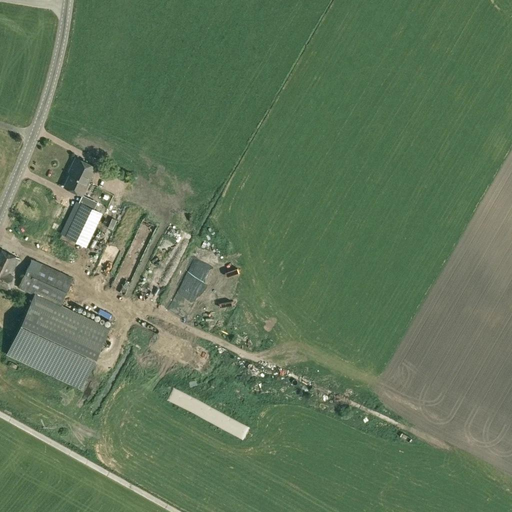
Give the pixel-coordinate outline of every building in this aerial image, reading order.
[(75,158),(70,169),(72,170),(64,187),(82,195),(95,167),(75,158)] [(89,240),(101,206),(76,197),(64,231),(89,240)] [(62,214),(68,217),(72,208),(66,206),(62,214)] [(0,285),(7,289),(8,287),(10,288),(13,282),(10,281),(13,276),(11,275),(19,258),(0,249),(0,285)] [(107,249),(106,261),(118,262),(119,250),(107,249)] [(32,258),(18,287),(34,294),(59,306),(73,278),(32,258)] [(34,295),(34,294),(7,352),(81,386),(109,329),(34,295)] [(197,324),(203,320),(200,315),(194,319),(197,324)]
